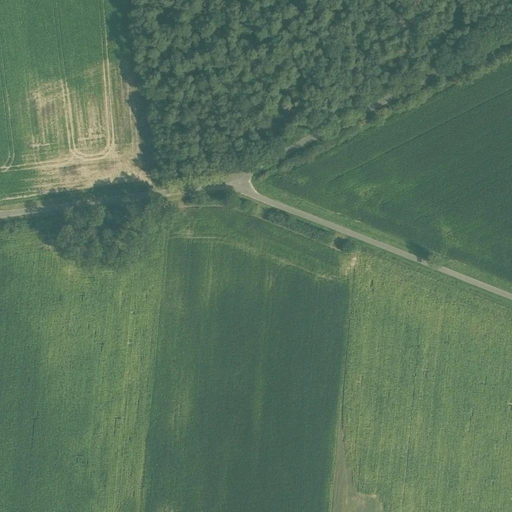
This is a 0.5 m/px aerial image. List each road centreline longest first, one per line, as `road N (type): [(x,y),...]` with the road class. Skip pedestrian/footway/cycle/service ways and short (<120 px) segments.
road 1 (unclassified): [(511,30),(227,177)]
road 2 (unclassified): [(227,177),(511,295)]
road 3 (unclassified): [(227,177),(0,212)]
